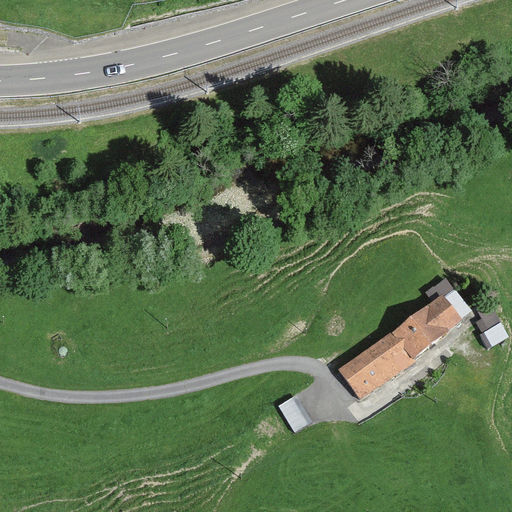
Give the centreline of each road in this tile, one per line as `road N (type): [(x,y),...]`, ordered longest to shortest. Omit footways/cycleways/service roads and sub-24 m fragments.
road 1 (unclassified): [(0,382),(80,398),(144,395),(301,364),(326,377),(352,414)]
road 2 (secondary): [(0,81),(127,67),(347,0)]
